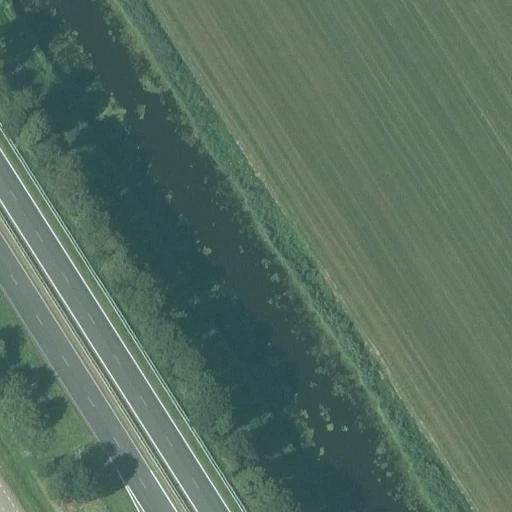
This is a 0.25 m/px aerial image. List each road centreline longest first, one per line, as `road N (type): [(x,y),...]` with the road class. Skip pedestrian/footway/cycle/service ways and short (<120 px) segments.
road 1 (trunk): [(212,511),(0,176)]
road 2 (trunk): [(0,259),(159,511)]
